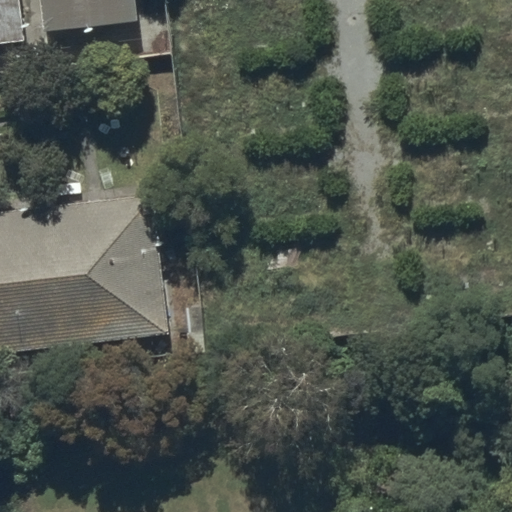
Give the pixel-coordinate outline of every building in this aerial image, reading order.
[(24,0),(0,0),(0,47),(30,45),(24,0)] [(140,0),(45,0),(48,18),(141,8),(140,0)] [(200,9),(203,49),(318,40),(314,0),(306,0),(269,3),(269,0),(239,0),(240,6),(200,9)] [(511,0),(390,0),(391,32),(511,22),(511,0)] [(398,77),(402,118),(511,108),(511,66),(477,69),(476,58),(447,61),(448,73),(398,77)] [(210,96),(212,134),(327,127),(324,88),(277,90),(276,77),(248,79),(249,94),(210,96)] [(406,163),(410,204),(511,195),(511,155),(486,158),(485,145),(453,147),(454,159),(406,163)] [(219,179),(222,220),(335,214),(332,172),(285,175),(285,163),(257,165),(257,177),(219,179)] [(148,197),(0,213),(0,360),(164,343),(148,197)] [(462,246),(417,248),(418,288),(511,282),(511,239),(493,241),(493,232),(462,233),(462,246)] [(226,265),(228,307),(343,303),(341,256),(296,258),(296,249),(264,250),(264,264),(226,265)]
